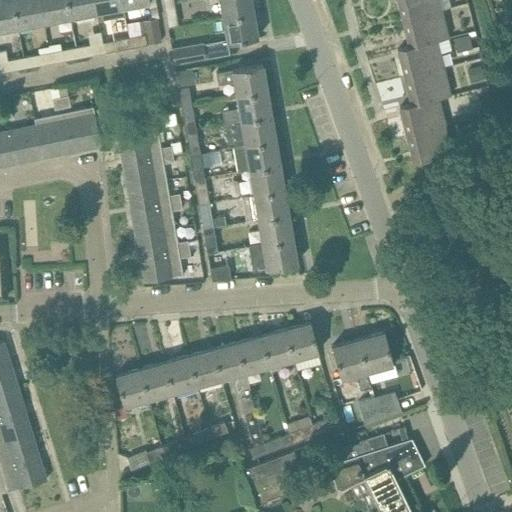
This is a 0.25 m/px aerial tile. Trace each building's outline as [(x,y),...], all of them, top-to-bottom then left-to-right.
[(10,0),(0,0),(0,31),(16,28),(10,0)] [(38,0),(10,0),(16,28),(43,23),(38,0)] [(66,0),(38,0),(43,23),(70,18),(66,0)] [(94,0),(66,0),(70,18),(71,27),(99,22),(97,13),(94,0)] [(121,0),(94,0),(97,13),(123,8),(121,0)] [(174,0),(164,2),(168,27),(178,26),(174,0)] [(221,4),(223,17),(253,12),(251,0),(208,0),(209,6),(221,4)] [(397,0),(402,19),(441,9),(439,1),(438,0),(397,0)] [(402,19),(409,46),(449,36),(441,9),(402,19)] [(253,12),(223,17),(228,43),(258,37),(253,12)] [(144,20),(148,44),(162,41),(157,18),(144,20)] [(105,52),(103,42),(101,31),(88,34),(90,45),(76,47),(78,57),(105,52)] [(145,34),(128,37),(130,48),(147,44),(145,34)] [(453,39),(456,51),(472,47),(469,35),(453,39)] [(397,49),(404,77),(443,67),(437,40),(449,37),(449,36),(409,46),(397,49)] [(128,37),(103,42),(105,52),(130,48),(128,37)] [(226,40),(204,43),(204,42),(172,47),(175,63),(229,54),(227,43),(226,43),(226,40)] [(48,45),(48,47),(49,52),(61,50),(60,43),(48,45)] [(51,62),(78,57),(76,47),(61,50),(49,52),(51,62)] [(0,50),(0,71),(26,67),(24,57),(8,60),(6,49),(0,50)] [(39,54),(24,57),(26,67),(51,62),(49,52),(39,54)] [(234,81),(237,95),(267,90),(263,64),(216,72),(218,84),(234,81)] [(404,77),(411,104),(450,94),(443,67),(404,77)] [(195,84),(192,69),(176,72),(178,87),(195,84)] [(192,103),(189,86),(179,88),(182,105),(192,103)] [(62,107),(61,97),(60,97),(58,87),(51,88),(54,109),(62,107)] [(237,95),(241,119),(271,114),(267,90),(237,95)] [(400,107),(407,135),(446,125),(439,98),(451,95),(450,94),(411,104),(400,107)] [(70,106),(68,96),(61,97),(62,107),(70,106)] [(186,129),(196,127),(192,103),(182,105),(186,129)] [(79,150),(101,145),(94,113),(93,113),(92,106),(64,112),(71,147),(78,145),(79,150)] [(10,107),(2,108),(5,119),(13,117),(10,107)] [(71,147),(64,112),(35,118),(36,125),(43,157),(64,153),(63,148),(71,147)] [(233,146),(276,139),(271,114),(241,119),(224,122),(228,147),(233,146)] [(446,125),(407,135),(414,163),(433,158),(453,152),(449,138),(456,137),(453,123),(446,125)] [(36,125),(7,131),(13,159),(20,157),(21,162),(43,157),(36,125)] [(186,129),(190,154),(200,152),(196,127),(186,129)] [(7,131),(0,132),(0,166),(6,165),(5,160),(13,159),(7,131)] [(124,156),(125,161),(171,153),(170,145),(159,147),(156,131),(118,138),(121,156),(124,156)] [(237,171),(249,169),(280,163),(276,139),(233,146),(237,171)] [(201,153),(202,162),(223,158),(222,149),(201,153)] [(203,169),(200,152),(190,154),(194,179),(205,177),(204,176),(212,175),(211,172),(204,173),(203,169)] [(123,168),(127,186),(165,179),(162,163),(173,161),(171,153),(125,161),(126,167),(123,168)] [(284,188),(280,163),(249,169),(253,191),(254,193),(284,188)] [(209,202),(205,177),(194,179),(199,204),(209,202)] [(132,203),(133,209),(180,201),(179,193),(168,195),(165,179),(127,186),(130,204),(132,203)] [(254,193),(258,218),(288,212),(284,188),(254,193)] [(132,215),(135,233),(174,226),(171,210),(181,209),(180,201),(133,209),(134,214),(132,215)] [(213,226),(209,202),(199,204),(203,228),(213,226)] [(258,218),(262,242),(293,237),(288,212),(258,218)] [(140,251),(141,257),(189,249),(188,240),(177,242),(174,226),(135,233),(138,251),(140,251)] [(207,253),(217,251),(213,226),(203,228),(207,253)] [(293,237),(262,242),(262,243),(248,246),(253,271),(297,263),(293,237)] [(189,249),(141,257),(142,262),(140,262),(143,281),(183,274),(180,258),(190,256),(189,249)] [(228,264),(210,268),(211,279),(231,279),(228,264)] [(310,322),(286,328),(294,358),(318,351),(310,322)] [(286,328),(262,335),(270,364),(294,358),(286,328)] [(385,331),(358,339),(371,386),(382,383),(378,367),(393,363),(385,331)] [(262,335),(237,341),(245,371),(258,368),(261,376),(271,374),(269,365),(270,364),(262,335)] [(371,386),(358,339),(332,346),(341,378),(357,373),(361,389),(371,386)] [(0,366),(8,364),(7,359),(9,359),(4,340),(0,341),(0,366)] [(237,341),(213,348),(221,378),(222,378),(245,371),(237,341)] [(221,378),(213,348),(188,355),(197,385),(210,381),(221,378)] [(188,355),(164,361),(172,391),(197,385),(188,355)] [(164,361),(140,368),(148,398),(172,391),(164,361)] [(10,370),(8,364),(0,366),(0,392),(18,387),(12,369),(10,370)] [(148,398),(140,368),(115,375),(123,405),(148,398)] [(0,417),(22,411),(22,409),(24,408),(18,387),(0,392),(0,417)] [(394,391),(375,397),(381,419),(400,412),(394,391)] [(268,452),(264,442),(251,396),(241,399),(254,446),(249,448),(253,458),(268,452)] [(365,424),(381,419),(375,397),(358,401),(365,424)] [(0,442),(32,433),(28,419),(25,420),(22,411),(0,417),(0,442)] [(313,423),(318,432),(338,424),(335,414),(313,423)] [(318,432),(313,423),(310,415),(287,424),(290,432),(294,442),(318,432)] [(169,443),(163,422),(155,424),(164,457),(187,448),(184,437),(169,443)] [(208,428),(211,438),(228,431),(224,422),(208,428)] [(150,462),(164,457),(155,424),(146,427),(153,450),(146,452),(145,450),(127,457),(131,469),(150,462)] [(211,438),(208,428),(184,437),(187,448),(211,438)] [(268,452),(294,442),(290,432),(264,442),(268,452)] [(0,468),(37,457),(36,455),(39,454),(32,433),(0,442),(0,468)] [(344,489),(365,478),(390,466),(396,479),(425,465),(412,438),(387,445),(383,433),(360,439),(360,441),(342,446),(342,448),(328,452),(331,464),(329,464),(335,487),(344,489)] [(306,485),(294,451),(251,466),(244,469),(257,504),(266,502),(267,499),(279,495),(281,496),(287,494),(288,492),(306,485)] [(37,457),(0,468),(0,493),(46,479),(42,465),(39,466),(37,457)] [(390,466),(365,478),(381,511),(403,511),(411,509),(396,479),(390,466)]
